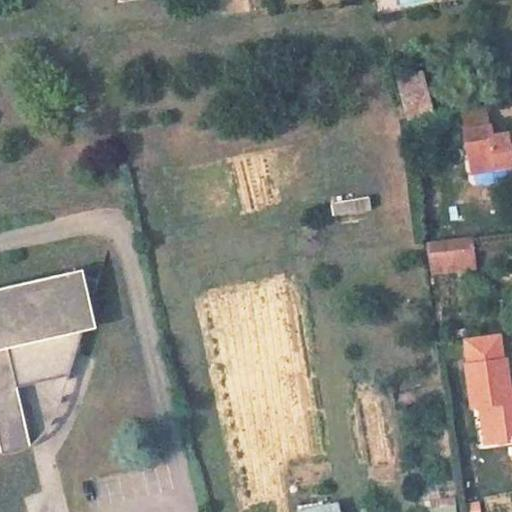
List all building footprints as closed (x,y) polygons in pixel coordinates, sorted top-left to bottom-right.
[(222,0),(226,15),(262,8),(260,0),(222,0)] [(396,77),(407,119),(432,114),(421,71),(396,77)] [(462,112),(465,130),(489,126),(486,108),(462,112)] [(511,166),(511,132),(492,137),(489,126),(465,130),(472,171),(511,164),(511,166)] [(511,166),(511,164),(472,171),(475,186),(511,178),(511,166)] [(331,200),(332,214),(371,211),(370,197),(331,200)] [(431,263),(468,258),(466,239),(429,245),(431,263)] [(22,408),(21,408),(15,382),(60,372),(66,352),(75,354),(83,331),(96,327),(91,304),(98,280),(85,276),(83,269),(0,287),(0,452),(0,453),(6,453),(17,452),(26,449),(31,446),(22,408)] [(499,334),(466,338),(469,364),(467,364),(472,407),(480,406),(483,423),(493,421),(496,442),(511,440),(511,387),(509,388),(505,358),(503,359),(499,334)] [(493,421),(483,423),(486,444),(496,442),(493,421)]
